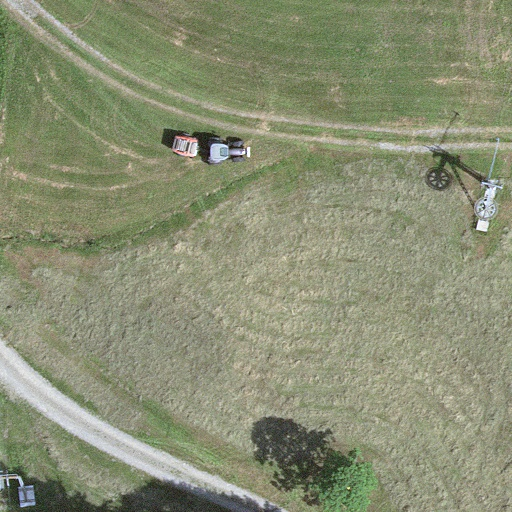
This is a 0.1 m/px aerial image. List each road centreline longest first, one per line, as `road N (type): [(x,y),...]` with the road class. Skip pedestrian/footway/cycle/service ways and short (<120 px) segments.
road 1 (track): [(13,0),(94,74),(221,134),(511,139)]
road 2 (track): [(0,390),(57,429),(230,511)]
